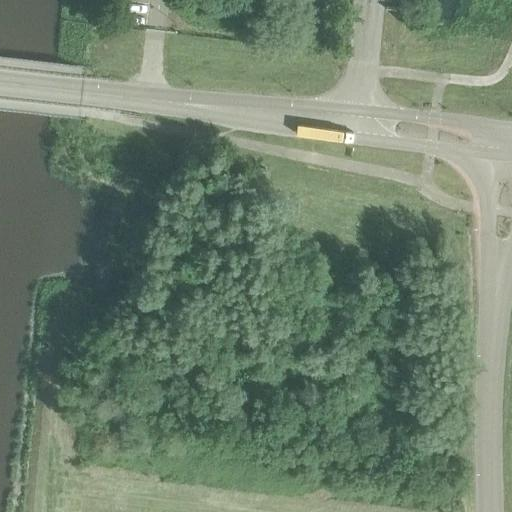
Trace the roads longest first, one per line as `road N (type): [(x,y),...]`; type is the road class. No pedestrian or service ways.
road 1 (tertiary): [(81,92),(352,120)]
road 2 (unclassified): [(475,133),(487,210),(487,371)]
road 3 (unclassified): [(489,511),(487,371)]
road 4 (tertiary): [(352,120),(475,133)]
road 5 (unclassified): [(487,371),(511,251)]
road 6 (residential): [(370,0),(352,120)]
